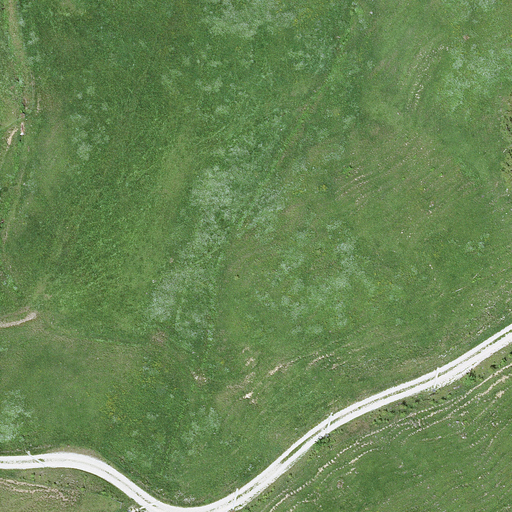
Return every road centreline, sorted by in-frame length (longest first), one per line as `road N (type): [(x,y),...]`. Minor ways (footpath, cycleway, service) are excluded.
road 1 (track): [(511,328),(432,378),(331,422),(210,511)]
road 2 (track): [(163,511),(92,465),(0,462)]
